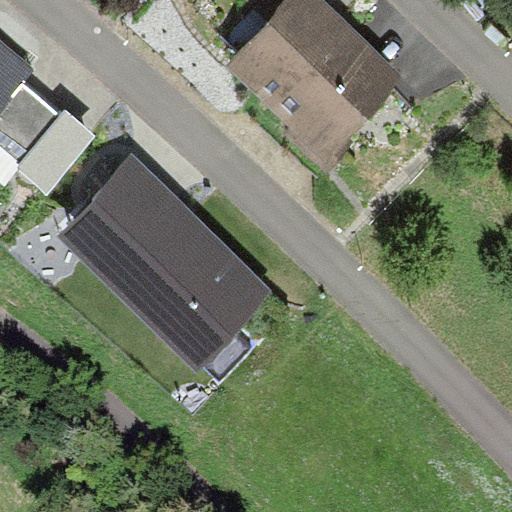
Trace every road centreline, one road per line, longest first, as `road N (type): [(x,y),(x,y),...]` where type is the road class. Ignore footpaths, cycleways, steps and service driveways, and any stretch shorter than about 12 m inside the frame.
road 1 (residential): [(26,0),(462,394),(511,449)]
road 2 (track): [(209,511),(65,369),(0,327)]
road 3 (residential): [(511,100),(400,0)]
